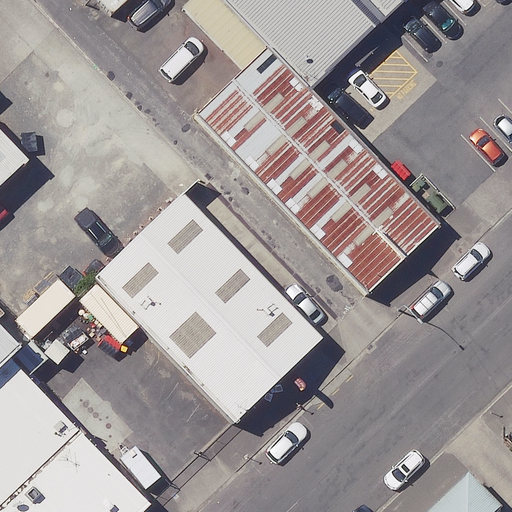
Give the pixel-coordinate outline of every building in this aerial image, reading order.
[(146,0),(222,80),(300,163),(474,0),(146,0)] [(300,163),(222,80),(152,146),(332,337),(402,271),(300,163)] [(0,126),(0,191),(33,160),(0,126)] [(284,370),(144,221),(53,306),(193,455),(284,370)] [(4,346),(0,349),(0,511),(144,511),(153,504),(4,346)]
